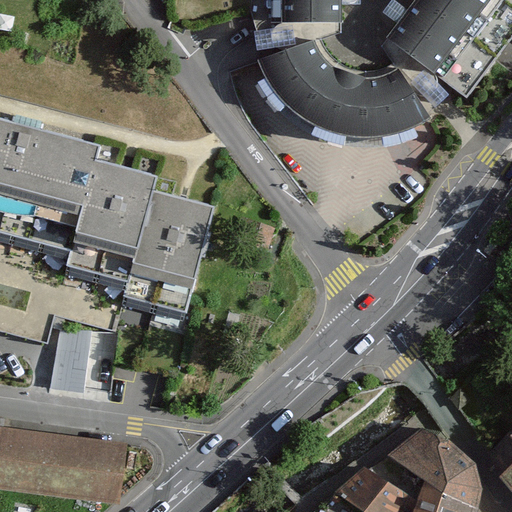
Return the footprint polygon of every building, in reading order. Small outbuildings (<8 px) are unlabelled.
[(342,0),(271,0),(272,21),(343,21),(342,0)] [(511,0),(414,0),(388,35),(437,72),(469,96),(511,38),(511,0)] [(251,53),(289,43),(284,25),(246,35),(251,53)] [(326,56),(318,44),(259,65),(267,80),(278,96),(291,109),(306,120),(321,128),(332,134),(343,137),(360,139),(376,140),(394,137),(408,132),(421,125),(433,116),(398,65),(383,72),(373,74),(362,73),(349,70),(337,65),(326,56)] [(0,232),(73,252),(98,158),(101,147),(0,119),(0,232)] [(130,286),(155,192),(160,175),(98,158),(73,252),(68,269),(130,286)] [(219,209),(155,192),(130,286),(127,301),(191,318),(219,209)] [(266,242),(270,225),(251,220),(246,237),(266,242)] [(73,252),(0,232),(0,330),(56,346),(63,319),(119,334),(127,301),(130,286),(68,269),(73,252)] [(191,318),(127,301),(119,334),(118,363),(189,382),(205,321),(191,318)] [(97,335),(67,332),(61,389),(91,392),(97,335)] [(128,445),(14,429),(11,452),(6,485),(120,502),(128,445)] [(425,430),(388,456),(426,483),(485,511),(487,499),(474,462),(453,444),(425,430)] [(511,473),(511,436),(493,455),(511,473)] [(11,452),(0,450),(0,485),(6,485),(11,452)] [(412,511),(418,500),(366,465),(344,498),(360,511),(412,511)] [(426,483),(418,500),(412,511),(484,511),(485,511),(426,483)]
